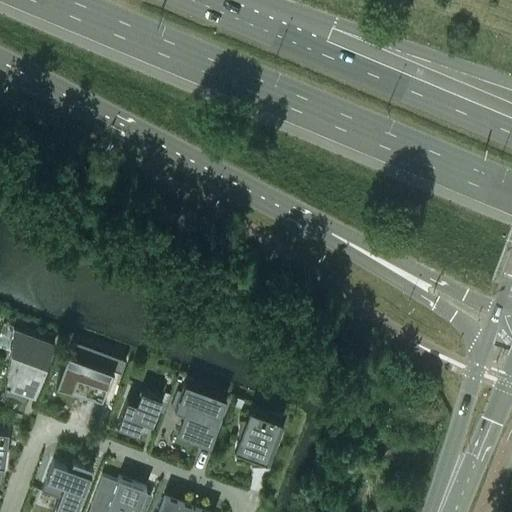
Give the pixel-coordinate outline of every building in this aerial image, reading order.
[(3,320),(0,327),(0,344),(10,348),(8,361),(5,380),(4,393),(24,401),(28,390),(34,393),(38,381),(39,378),(49,353),(43,351),(48,337),(3,320)] [(101,399),(113,368),(66,350),(57,377),(56,381),(71,387),(76,373),(91,378),(85,393),(101,399)] [(217,417),(224,399),(182,383),(173,406),(184,410),(177,428),(185,431),(185,432),(204,439),(208,440),(217,417)] [(156,408),(161,395),(140,387),(135,400),(126,397),(116,422),(137,430),(142,417),(151,421),(156,408)] [(161,395),(156,408),(163,410),(170,391),(163,389),(161,395)] [(245,417),(238,417),(238,434),(233,447),(250,454),(250,463),(268,463),(282,425),(279,423),(280,419),(248,407),(245,417)] [(74,511),(92,465),(72,457),(70,463),(52,457),(46,474),(64,481),(52,511),(74,511)] [(101,472),(89,505),(104,510),(103,511),(143,511),(149,499),(141,496),(145,485),(118,474),(116,478),(101,472)] [(212,511),(213,510),(175,496),(165,492),(164,491),(157,510),(155,511),(212,511)]
